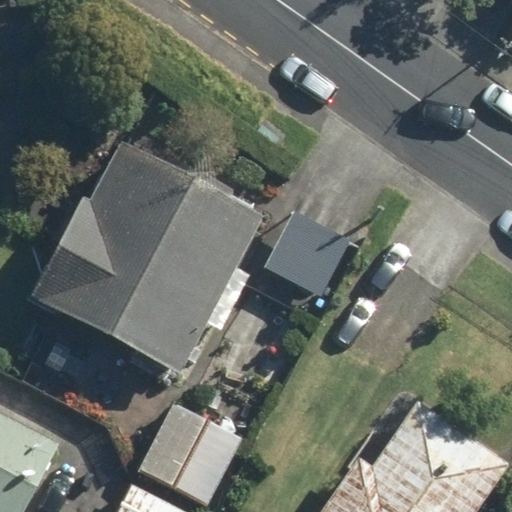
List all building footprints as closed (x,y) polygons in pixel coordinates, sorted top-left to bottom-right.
[(245,221),(104,150),(27,304),(45,313),(17,370),(74,398),(100,346),(165,378),(193,324),(211,334),(238,281),(219,272),(245,221)] [(447,300),(365,243),(317,313),(398,370),(447,300)] [(465,511),(494,469),(403,409),(360,474),(347,465),(316,511),(465,511)] [(204,511),(238,448),(166,410),(131,475),(199,511),(204,511)] [(0,511),(17,511),(49,448),(0,424),(0,511)] [(167,511),(122,487),(108,511),(167,511)]
